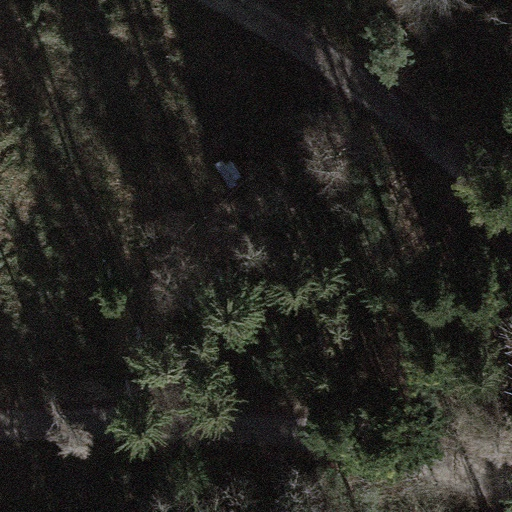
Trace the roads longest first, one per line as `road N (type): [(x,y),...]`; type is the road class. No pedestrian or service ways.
road 1 (track): [(0,429),(221,426),(377,452),(511,491)]
road 2 (track): [(511,214),(328,65),(215,0)]
